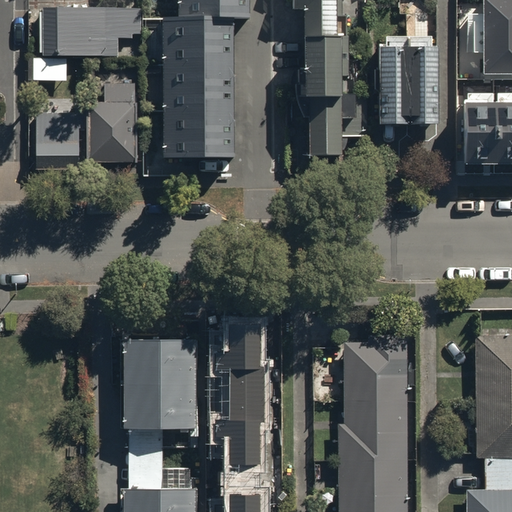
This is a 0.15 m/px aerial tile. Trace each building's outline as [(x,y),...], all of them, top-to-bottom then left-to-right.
[(253,0),(183,0),(184,13),(170,13),(170,159),(236,158),(235,16),(253,15),(253,0)] [(302,156),(336,155),(335,131),(357,131),(357,85),(332,85),(332,73),(338,73),(338,41),(332,41),(330,0),(286,0),(287,6),(299,6),(302,156)] [(511,0),(484,0),(484,73),(511,72),(511,0)] [(43,5),(42,50),(120,51),(120,37),(145,38),(145,6),(43,5)] [(376,120),(428,120),(428,44),(376,44),(376,120)] [(69,79),(68,55),(29,56),(30,80),(69,79)] [(89,100),(88,160),(141,160),(141,80),(106,80),(106,100),(89,100)] [(511,102),(466,102),(466,163),(511,163),(511,102)] [(36,111),(36,167),(79,167),(79,111),(36,111)] [(260,366),(260,325),(231,325),(232,353),(217,353),(217,369),(231,369),(232,421),(218,421),(218,440),(230,440),(231,465),(260,465),(260,422),(265,422),(264,366),(260,366)] [(341,423),(335,424),(335,511),(404,511),(403,333),(365,333),(365,342),(340,342),(341,423)] [(195,334),(122,334),(123,424),(129,424),(165,424),(195,424),(195,334)] [(511,334),(473,334),(474,457),(483,457),(511,457),(511,334)] [(165,424),(129,424),(128,481),(164,481),(165,424)] [(511,457),(483,457),(483,492),(511,491),(511,457)] [(164,481),(128,481),(128,511),(192,511),(193,481),(164,481)] [(511,511),(511,491),(483,492),(464,492),(464,511),(511,511)] [(259,511),(260,494),(231,495),(231,511),(259,511)]
